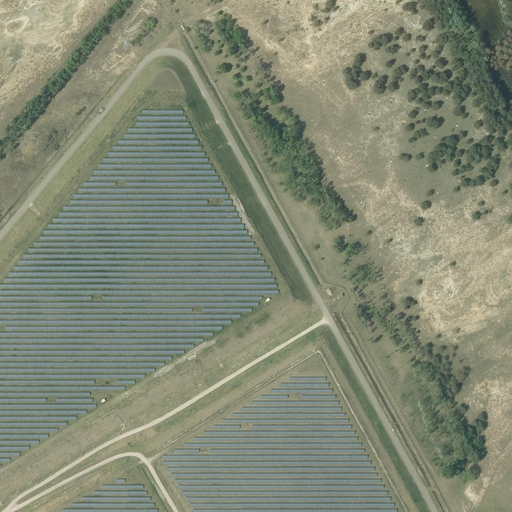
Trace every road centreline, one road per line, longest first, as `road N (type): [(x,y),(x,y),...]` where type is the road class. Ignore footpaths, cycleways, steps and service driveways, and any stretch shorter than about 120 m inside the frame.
road 1 (track): [(0,238),(148,59),(179,56),(434,511)]
road 2 (track): [(328,318),(109,442),(5,511)]
road 3 (track): [(175,511),(138,455),(111,460),(10,511)]
